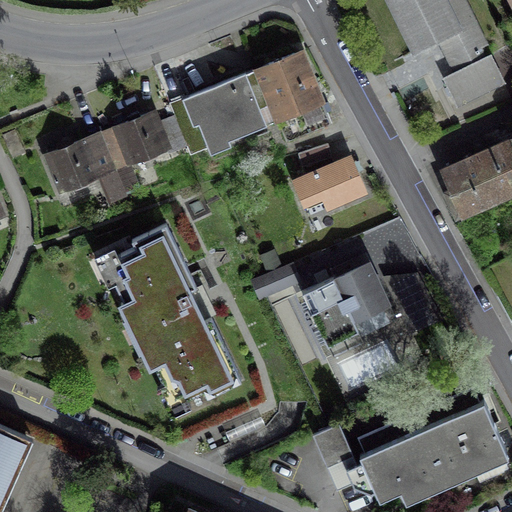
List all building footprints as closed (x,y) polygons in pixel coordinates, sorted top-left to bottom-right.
[(485,43),(463,0),(391,0),(416,50),(442,37),(458,71),(444,78),(456,102),(502,79),(491,56),(485,59),(478,46),(485,43)] [(297,51),(257,67),(278,120),(286,140),(326,124),(297,51)] [(257,67),(169,102),(175,116),(185,143),(190,154),(278,120),(257,67)] [(157,122),(152,109),(46,152),(61,189),(97,174),(109,203),(140,191),(129,161),(167,146),(169,150),(185,143),(175,116),(157,122)] [(511,190),(511,138),(444,168),(453,187),(447,190),(456,215),(511,190)] [(335,157),(331,146),(301,157),(306,168),(335,157)] [(365,193),(351,158),(295,181),(309,216),(365,193)] [(197,286),(167,221),(131,238),(134,245),(109,257),(117,274),(115,280),(124,301),(121,302),(151,364),(154,363),(164,383),(171,386),(178,401),(204,389),(207,397),(244,380),(213,313),(204,318),(190,289),(197,286)] [(386,300),(368,262),(304,292),(300,284),(293,288),(314,333),(386,300)] [(288,265),(253,280),(260,295),(295,279),(288,265)] [(506,455),(484,404),(363,456),(386,507),(506,455)] [(0,508),(32,437),(0,422),(0,508)] [(336,429),(315,438),(337,488),(358,478),(336,429)]
